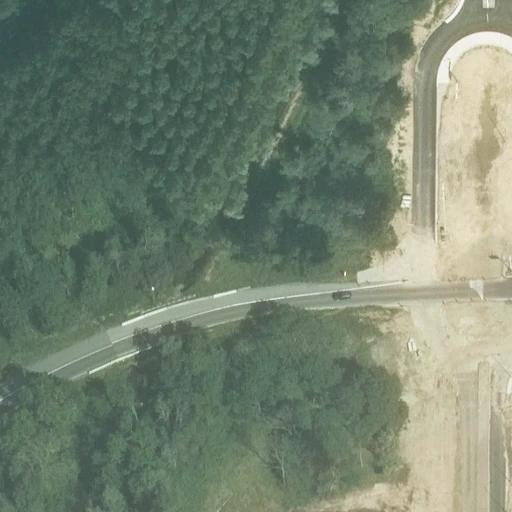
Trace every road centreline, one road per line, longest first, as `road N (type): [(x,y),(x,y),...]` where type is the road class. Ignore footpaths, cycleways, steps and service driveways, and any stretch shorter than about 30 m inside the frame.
road 1 (motorway): [(423,293),(296,303),(200,322),(99,356),(0,406)]
road 2 (secondary): [(467,25),(441,42),(426,69),(423,293)]
road 3 (secondary): [(423,293),(431,330),(465,375),(466,511)]
road 4 (secondary): [(494,511),(497,382),(511,352)]
